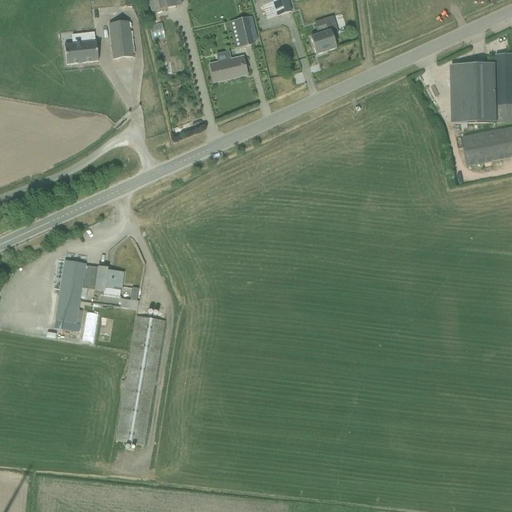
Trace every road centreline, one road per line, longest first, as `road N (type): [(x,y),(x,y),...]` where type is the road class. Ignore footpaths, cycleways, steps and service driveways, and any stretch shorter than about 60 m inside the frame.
road 1 (unclassified): [(511,10),(152,175)]
road 2 (unclassified): [(152,175),(141,146),(115,141),(83,164),(0,198)]
road 3 (unclassified): [(152,175),(0,245)]
